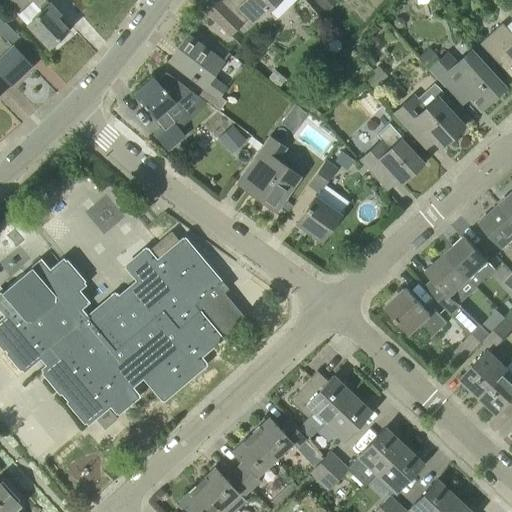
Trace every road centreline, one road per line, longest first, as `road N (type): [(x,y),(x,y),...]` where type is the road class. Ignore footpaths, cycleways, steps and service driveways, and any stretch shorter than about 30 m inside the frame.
road 1 (residential): [(336,309),(179,202),(74,112)]
road 2 (residential): [(119,511),(336,309)]
road 3 (residential): [(511,473),(336,309)]
road 4 (residential): [(336,309),(511,150)]
road 5 (residential): [(74,112),(160,0)]
